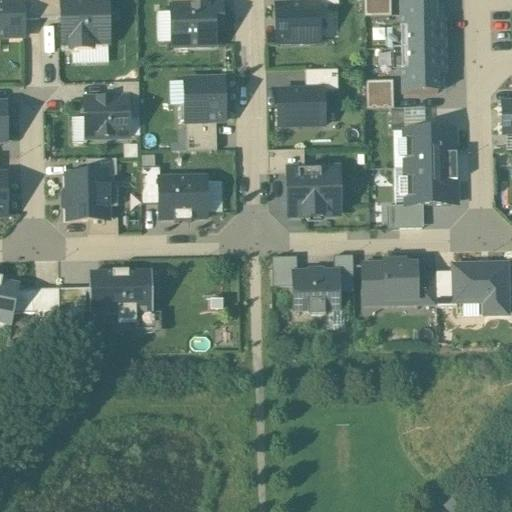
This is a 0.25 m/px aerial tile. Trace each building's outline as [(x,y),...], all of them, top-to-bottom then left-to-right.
[(22,22),(40,22),(39,0),(9,0),(10,4),(22,4),(22,22)] [(71,2),(71,0),(39,0),(40,22),(62,21),(61,3),(71,2)] [(171,0),(172,9),(206,8),(206,0),(171,0)] [(391,16),(391,0),(365,0),(365,16),(391,16)] [(71,2),(61,3),(62,21),(63,47),(71,47),(71,51),(91,50),(91,45),(109,45),(107,1),(71,2)] [(10,4),(0,4),(0,39),(23,39),(22,22),(22,4),(10,4)] [(324,7),(274,8),(275,49),(325,48),(324,7)] [(206,8),(172,9),(172,48),(214,48),(214,33),(221,32),(221,8),(206,8)] [(447,8),(399,9),(400,53),(448,52),(447,8)] [(448,52),(400,53),(401,91),(449,90),(448,52)] [(367,82),(368,108),(395,107),(394,81),(367,82)] [(223,82),(184,83),(185,108),(180,108),(180,124),(186,124),(215,123),(224,123),(223,82)] [(127,101),(128,120),(140,120),(138,85),(114,85),(115,101),(127,101)] [(322,93),(278,93),(278,129),(324,128),(322,93)] [(115,101),(84,102),(85,140),(128,139),(128,120),(127,101),(115,101)] [(215,123),(186,124),(187,154),(216,153),(215,123)] [(452,128),(404,129),(405,173),(453,172),(452,128)] [(288,173),(303,172),(303,153),(267,153),(268,177),(288,176),(288,173)] [(85,162),(86,177),(107,176),(107,178),(117,178),(116,161),(85,162)] [(158,181),(160,181),(159,170),(140,171),(141,207),(159,207),(158,181)] [(303,172),(288,173),(288,176),(288,218),(338,216),(338,171),(303,172)] [(453,172),(405,173),(406,211),(454,210),(453,172)] [(86,177),(67,177),(67,195),(62,195),(62,201),(107,200),(107,178),(107,176),(86,177)] [(160,181),(158,181),(159,207),(159,222),(175,222),(175,224),(191,224),(191,221),(205,220),(205,180),(160,181)] [(107,200),(62,201),(62,208),(67,208),(68,224),(87,223),(107,223),(107,222),(107,200)] [(107,223),(87,223),(87,239),(118,238),(117,221),(107,222),(107,223)] [(414,272),(413,258),(377,258),(377,262),(378,299),(379,305),(414,304),(414,272)] [(509,260),(459,261),(460,302),(510,301),(509,260)] [(331,262),(293,263),(294,303),(333,302),(331,262)] [(378,299),(377,262),(359,263),(360,299),(378,299)] [(150,272),(90,274),(90,291),(91,314),(91,317),(116,316),(116,325),(137,324),(137,318),(151,317),(150,272)] [(430,272),(414,272),(414,304),(431,303),(430,272)] [(19,287),(0,282),(0,325),(10,327),(13,315),(17,293),(19,287)] [(83,314),(91,314),(90,291),(59,293),(60,326),(84,326),(83,314)] [(59,293),(17,293),(13,315),(34,314),(35,327),(60,326),(59,293)]
